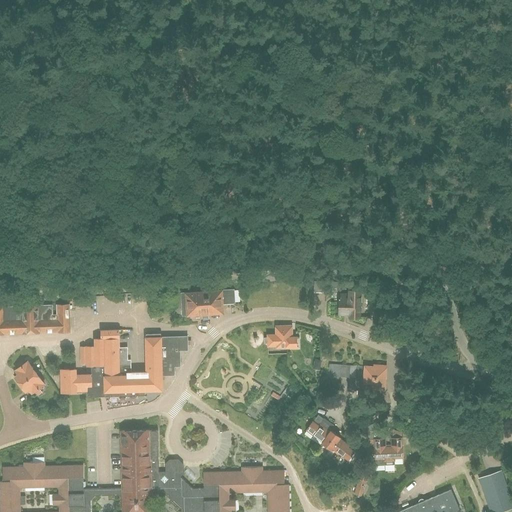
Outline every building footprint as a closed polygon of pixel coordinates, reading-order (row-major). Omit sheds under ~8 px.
[(326,281),(313,280),(313,293),(326,293),(326,281)] [(209,317),(208,313),(223,312),(223,303),(235,302),(234,289),(181,292),(182,315),(203,313),(203,317),(209,317)] [(360,317),(361,290),(349,290),(349,294),(340,294),(339,314),(349,314),(349,317),(360,317)] [(0,306),(0,333),(70,332),(70,312),(70,306),(69,304),(56,305),(57,314),(53,314),(52,305),(0,306)] [(292,337),(291,326),(276,326),(276,334),(268,335),(268,337),(265,337),(265,342),(268,342),(268,345),(276,345),(277,347),(297,346),(297,337),(292,337)] [(76,368),(61,369),(61,388),(66,388),(66,392),(76,392),(76,391),(88,391),(88,396),(100,396),(100,391),(105,391),(105,396),(137,395),(137,390),(144,390),(162,389),(162,379),(164,379),(164,374),(174,374),(174,365),(180,365),(180,351),(188,351),(187,336),(179,336),(161,336),(161,333),(146,333),(147,371),(131,371),(131,364),(131,359),(128,359),(127,350),(127,347),(120,347),(119,329),(101,329),(101,338),(95,338),(95,345),(81,346),(81,363),(88,363),(88,365),(91,365),(91,373),(76,374),(76,368)] [(36,372),(28,361),(24,364),(22,360),(17,364),(19,367),(15,370),(18,374),(15,376),(20,384),(36,372)] [(361,389),(363,366),(332,364),(331,376),(348,377),(347,388),(361,389)] [(384,388),(386,365),(374,365),(374,367),(364,366),(364,387),(384,388)] [(20,384),(26,391),(29,389),(32,393),(34,391),(37,395),(42,391),(39,388),(45,384),(36,372),(20,384)] [(297,401),(302,394),(291,387),(287,394),(297,401)] [(330,431),(322,425),(320,427),(312,421),(306,429),(323,441),(330,431)] [(121,430),(122,488),(111,488),(97,488),(88,489),(83,489),(83,465),(44,466),(44,461),(23,462),(24,466),(2,466),(2,481),(0,480),(0,511),(289,511),(288,484),(284,484),(284,470),(262,470),(262,466),(241,467),(241,471),(203,472),(203,487),(192,487),(180,476),(184,472),(174,462),(165,463),(165,471),(159,471),(158,429),(150,430),(150,429),(121,430)] [(340,436),(331,430),(330,431),(323,441),(322,443),(331,449),(332,448),(349,459),(355,451),(349,447),(350,445),(339,438),(340,436)] [(204,431),(196,435),(201,446),(209,441),(204,431)] [(402,446),(402,437),(391,438),(392,447),(385,447),(384,438),(375,438),(375,448),(374,448),(375,453),(366,454),(367,466),(385,464),(384,461),(394,460),(394,458),(403,457),(403,446),(402,446)] [(490,511),(500,511),(511,508),(511,502),(503,476),(489,481),(487,475),(479,478),(490,511)] [(455,511),(458,511),(449,490),(424,500),(422,499),(420,499),(419,500),(419,502),(419,503),(396,511),(455,511)]
